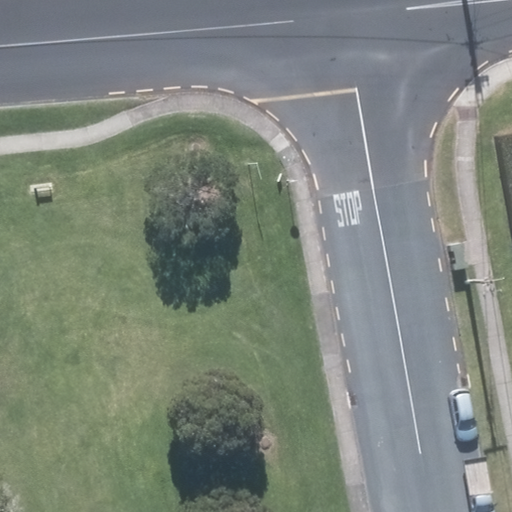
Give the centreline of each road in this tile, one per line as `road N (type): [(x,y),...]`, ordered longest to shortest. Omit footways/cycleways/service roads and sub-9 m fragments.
road 1 (residential): [(438,511),(351,20)]
road 2 (residential): [(0,46),(351,20)]
road 3 (residential): [(351,20),(475,0)]
